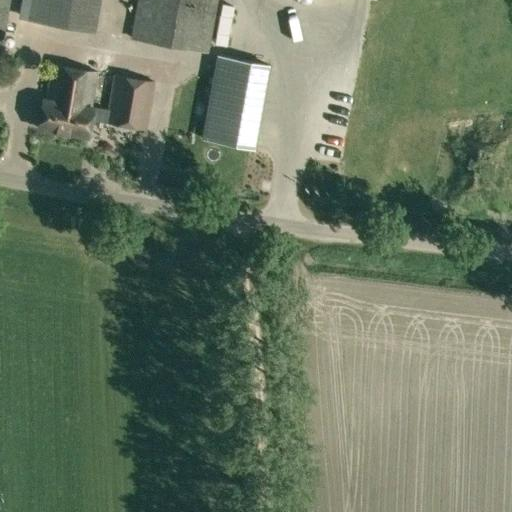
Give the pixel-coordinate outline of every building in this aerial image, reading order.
[(0,0),(0,50),(9,0),(0,0)] [(21,0),(18,17),(95,31),(100,0),(21,0)] [(138,0),(132,39),(206,52),(215,0),(138,0)] [(200,142),(252,151),(267,64),(216,55),(200,142)] [(38,128),(88,137),(90,119),(146,128),(153,82),(114,75),(108,110),(92,107),(97,72),(52,65),(47,98),(43,98),(38,128)]
